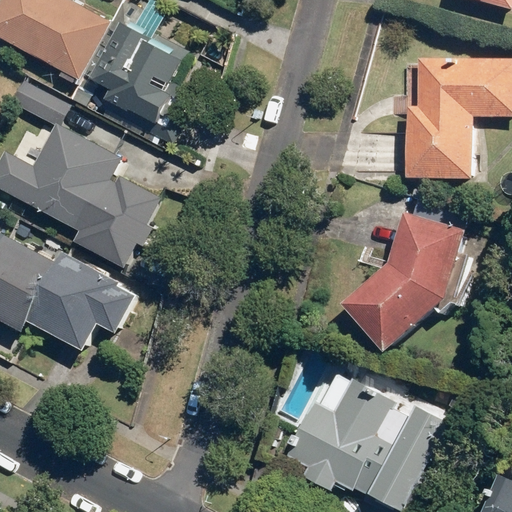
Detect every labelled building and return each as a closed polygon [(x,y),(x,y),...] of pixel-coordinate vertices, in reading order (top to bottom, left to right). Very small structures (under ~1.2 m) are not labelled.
[(116,24),(69,0),(0,0),(0,35),(86,81),(116,24)] [(200,107),(176,95),(196,55),(142,28),(151,10),(132,0),(128,0),(90,77),(118,92),(110,108),(181,144),(200,107)] [(511,0),(475,0),(511,9),(511,0)] [(511,62),(415,61),(414,180),(478,181),(478,119),(511,119),(511,62)] [(79,107),(31,82),(19,104),(68,129),(79,107)] [(62,127),(24,200),(88,234),(83,243),(131,267),(162,207),(111,180),(122,158),(62,127)] [(411,214),(396,266),(349,307),(391,354),(453,301),(473,233),(471,232),(476,215),(424,200),(419,216),(411,214)] [(0,244),(0,318),(31,335),(36,325),(90,353),(105,326),(124,336),(144,299),(124,288),(126,284),(69,254),(64,264),(12,237),(7,248),(0,244)] [(341,412),(322,403),(294,459),(313,469),(309,478),(339,493),(344,483),(401,511),(417,511),(460,428),(432,413),(426,424),(400,412),(404,404),(357,380),(341,412)] [(511,511),(511,483),(499,511),(511,511)]
